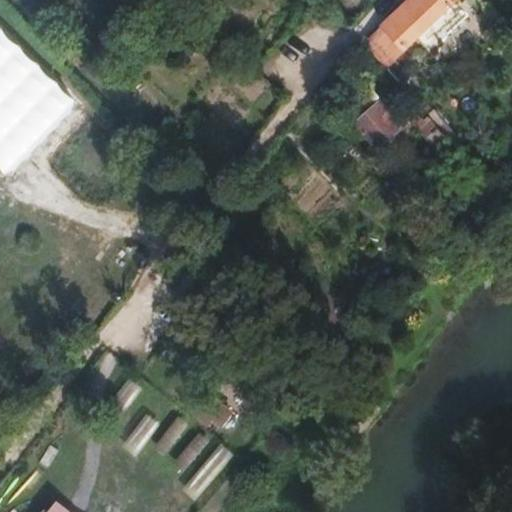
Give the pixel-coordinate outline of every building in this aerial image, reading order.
[(484,0),(411,0),(367,42),(405,84),(416,74),(399,55),(458,0),(467,0),(478,13),(484,9),(488,13),(493,9),(484,0)] [(294,37),(271,63),(304,93),(327,67),(294,37)] [(435,124),(414,102),(404,111),(424,134),(435,124)] [(350,117),(359,126),(369,117),(372,114),(364,104),(350,117)] [(382,132),(369,117),(359,126),(382,152),(395,141),(384,129),(382,132)] [(80,511),(63,498),(52,511),(80,511)]
